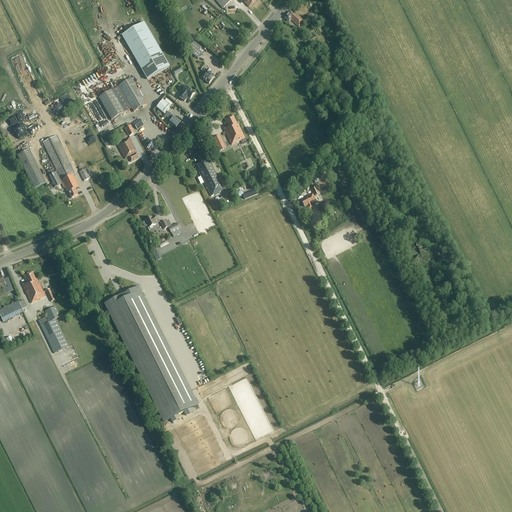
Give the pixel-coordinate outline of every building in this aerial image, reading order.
[(215,0),(222,9),(232,0),(242,0),(249,7),(257,0),(215,0)] [(298,18),(291,12),(285,19),(289,22),(291,20),(299,27),(304,20),(299,16),(298,18)] [(170,67),(145,23),(122,36),(147,80),(170,67)] [(304,34),(299,30),(297,32),(297,31),(294,34),(296,35),(294,37),(299,41),(300,39),(300,38),(301,36),(302,36),(304,34)] [(189,48),(192,50),(190,52),(194,56),(196,53),(199,50),(201,48),(194,42),(189,48)] [(196,53),(194,56),(198,59),(203,53),(199,50),(196,53)] [(211,81),(215,77),(210,74),(211,72),(207,69),(206,71),(203,68),(201,71),(204,73),(200,79),(203,81),(204,81),(209,85),(212,81),(211,81)] [(131,79),(99,98),(112,120),(131,108),(134,112),(146,105),(131,79)] [(182,93),(178,98),(184,102),(188,98),(190,100),(195,93),(186,86),(181,93),(182,93)] [(163,101),(156,109),(157,109),(164,115),(171,107),(170,107),(164,102),(163,101)] [(168,112),(165,116),(171,121),(170,123),(169,124),(175,129),(176,128),(181,123),(174,117),(168,112)] [(41,113),(30,118),(34,127),(45,122),(41,113)] [(233,116),(225,120),(228,127),(224,129),(232,146),(245,139),(239,125),(238,126),(233,116)] [(20,118),(5,124),(7,130),(22,124),(20,118)] [(144,125),(140,120),(133,124),(137,130),(144,125)] [(11,134),(15,141),(34,131),(30,124),(11,134)] [(125,129),(130,137),(135,135),(131,127),(125,129)] [(56,136),(43,143),(56,171),(70,164),(56,136)] [(226,149),(220,136),(214,139),(216,144),(214,145),(216,149),(218,149),(219,152),(226,149)] [(130,139),(117,146),(124,160),(126,159),(128,158),(131,163),(139,159),(134,150),(136,149),(130,139)] [(38,146),(25,150),(36,181),(44,178),(46,183),(50,182),(38,146)] [(209,165),(207,160),(197,165),(200,170),(198,171),(211,196),(224,191),(211,164),(209,165)] [(75,174),(70,164),(56,171),(61,181),(62,181),(68,193),(71,199),(78,195),(75,189),(79,187),(73,175),(75,174)] [(94,166),(98,176),(102,175),(99,164),(94,166)] [(86,170),(81,172),(80,173),(84,182),(90,179),(86,170)] [(49,176),(55,188),(63,184),(56,172),(49,176)] [(315,186),(310,189),(314,197),(319,194),(315,186)] [(243,195),(245,200),(258,195),(256,190),(243,195)] [(314,205),(314,204),(317,203),(313,194),(301,200),(305,207),(307,206),(309,211),(313,209),(313,207),(314,207),(314,205)] [(143,222),(143,224),(144,226),(146,227),(148,226),(149,228),(156,225),(155,224),(159,222),(156,216),(152,218),(145,221),(146,221),(143,222)] [(168,229),(171,234),(172,234),(172,235),(180,231),(180,230),(177,224),(168,229)] [(32,273),(24,277),(28,284),(23,287),(31,305),(46,298),(37,280),(36,280),(32,273)] [(0,277),(0,276),(0,286),(3,285),(5,289),(11,287),(7,279),(2,281),(0,277)] [(17,285),(11,287),(14,295),(19,293),(17,285)] [(198,405),(139,286),(121,295),(104,304),(163,422),(198,405)] [(55,300),(50,290),(49,290),(49,289),(46,290),(47,291),(46,292),(51,302),(55,300)] [(18,302),(2,310),(0,310),(0,315),(3,323),(28,311),(23,301),(18,303),(18,302)] [(47,317),(38,321),(54,354),(68,347),(55,320),(60,318),(55,307),(45,312),(47,317)]
